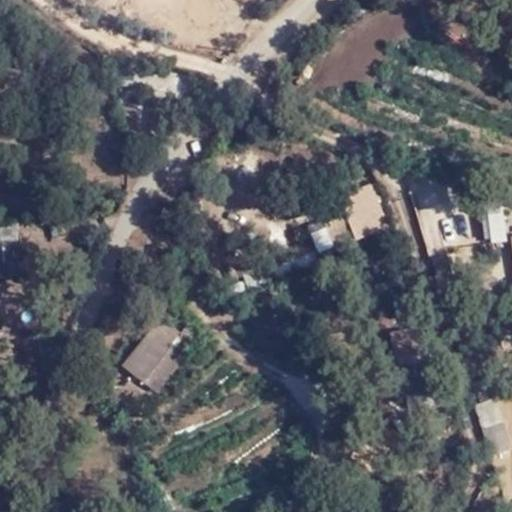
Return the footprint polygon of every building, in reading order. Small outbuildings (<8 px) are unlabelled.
[(228,181),(248,188),(257,162),(237,155),(228,181)] [(348,229),(381,217),(371,185),(344,196),(339,186),(310,196),(321,225),(344,217),(348,229)] [(321,253),(338,244),(329,225),(311,234),(321,253)] [(0,282),(11,282),(11,248),(0,248),(0,282)] [(173,340),(157,329),(121,377),(136,390),(173,340)] [(418,362),(385,364),(381,408),(426,417),(433,399),(418,362)] [(500,398),(477,403),(486,442),(509,436),(500,398)]
